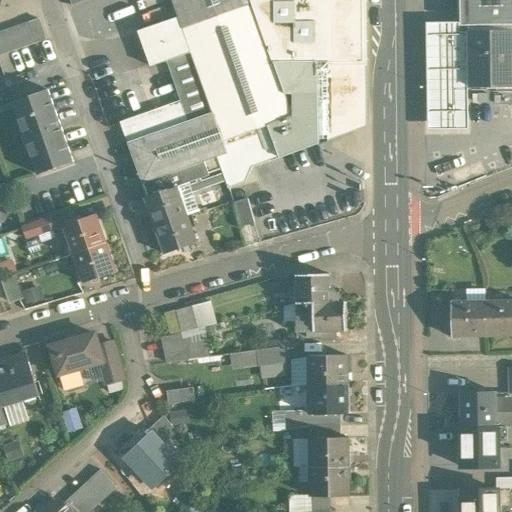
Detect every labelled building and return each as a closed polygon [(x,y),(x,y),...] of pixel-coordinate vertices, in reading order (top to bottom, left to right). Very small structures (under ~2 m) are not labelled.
[(172,0),(179,18),(182,27),(251,2),(293,116),(246,134),(253,154),(220,166),(221,170),(223,174),(225,182),(227,186),(242,180),(248,165),(314,141),(314,136),(329,136),(363,124),(363,122),(361,0),(172,0)] [(511,0),(464,0),(465,18),(465,32),(469,32),(469,30),(468,0),(511,0)] [(511,0),(468,0),(469,30),(511,30),(511,0)] [(251,2),(182,27),(213,113),(224,142),(246,134),(293,116),(251,2)] [(179,18),(147,29),(159,63),(160,63),(166,60),(182,103),(188,122),(213,113),(182,27),(179,18)] [(465,32),(465,18),(431,18),(432,126),(470,125),(469,87),(469,32),(465,32)] [(39,20),(29,24),(36,44),(46,40),(39,20)] [(29,24),(0,33),(0,56),(36,44),(29,24)] [(159,63),(147,29),(138,32),(151,67),(160,63),(159,63)] [(511,30),(469,30),(469,32),(469,87),(496,87),(511,86),(511,65),(511,64),(511,30)] [(511,64),(511,65),(511,86),(496,87),(496,92),(511,92),(511,64)] [(72,163),(47,91),(13,103),(39,175),(72,163)] [(182,103),(121,125),(128,144),(188,122),(182,103)] [(188,122),(128,144),(142,184),(184,169),(217,158),(228,154),(224,142),(213,113),(188,122)] [(246,134),(224,142),(228,154),(217,158),(220,166),(253,154),(246,134)] [(217,158),(184,169),(188,182),(195,179),(200,178),(221,170),(220,166),(217,158)] [(184,169),(142,184),(147,197),(177,186),(188,182),(184,169)] [(223,174),(201,182),(200,178),(195,179),(197,183),(190,186),(188,182),(177,186),(186,215),(198,211),(192,193),(225,182),(223,174)] [(147,197),(145,198),(154,226),(186,215),(177,186),(147,197)] [(247,199),(233,204),(239,229),(254,224),(247,199)] [(96,215),(64,226),(73,255),(106,244),(96,215)] [(186,215),(154,226),(164,255),(196,243),(186,215)] [(50,217),(22,226),(27,239),(53,230),(50,217)] [(106,244),(73,255),(83,283),(116,272),(106,244)] [(329,291),(328,275),(296,275),(296,304),(313,304),(313,303),(346,303),(346,302),(338,302),(338,298),(336,295),(332,293),(329,291)] [(11,278),(0,282),(8,301),(18,298),(11,278)] [(511,300),(485,301),(485,336),(511,335),(511,300)] [(485,301),(451,302),(451,337),(485,336),(485,301)] [(346,303),(313,303),(313,304),(314,332),(334,332),(346,332),(346,303)] [(313,304),(296,304),(297,332),(306,332),(307,338),(320,338),(321,340),(334,340),(334,332),(314,332),(313,304)] [(192,306),(176,310),(176,311),(182,333),(196,329),(193,314),(194,313),(192,306)] [(176,311),(165,314),(170,336),(182,333),(176,311)] [(197,336),(188,337),(192,360),(208,358),(203,327),(196,329),(197,336)] [(170,336),(163,338),(168,363),(192,360),(188,337),(197,336),(196,329),(182,333),(170,336)] [(94,334),(50,347),(58,375),(98,364),(102,362),(98,347),(94,334)] [(113,342),(98,347),(102,362),(98,364),(104,385),(124,380),(113,342)] [(283,348),(257,351),(259,365),(285,362),(283,348)] [(25,355),(0,362),(0,402),(1,406),(4,405),(37,395),(25,355)] [(347,385),(347,356),(309,356),(309,386),(347,385)] [(347,385),(309,386),(309,415),(339,414),(347,414),(347,385)] [(192,387),(166,391),(168,404),(194,401),(192,387)] [(496,427),(496,393),(460,393),(461,427),(496,427)] [(0,402),(0,426),(9,424),(4,405),(1,406),(0,402)] [(339,414),(309,415),(309,426),(340,426),(339,414)] [(177,433),(163,416),(153,426),(167,441),(177,433)] [(340,426),(309,426),(310,438),(340,438),(340,426)] [(496,427),(461,427),(461,466),(495,466),(496,466),(497,465),(496,427)] [(151,432),(124,457),(136,469),(139,467),(156,485),(179,463),(162,445),(163,444),(151,432)] [(348,467),(347,438),(340,438),(310,438),(310,467),(348,467)] [(217,461),(212,462),(211,462),(206,462),(208,479),(219,478),(217,461)] [(511,464),(497,465),(496,466),(497,466),(495,466),(496,477),(511,477),(511,464)] [(348,467),(310,467),(310,474),(310,496),(329,496),(348,496),(348,467)] [(99,470),(65,502),(73,511),(89,511),(115,488),(99,470)] [(511,477),(496,477),(496,489),(497,489),(497,490),(511,490),(511,477)] [(496,489),(461,490),(461,511),(497,511),(497,490),(497,489),(496,489)] [(311,511),(330,510),(329,496),(310,496),(306,497),(305,511),(311,511)] [(73,511),(65,502),(63,503),(70,511),(69,511),(73,511)]
